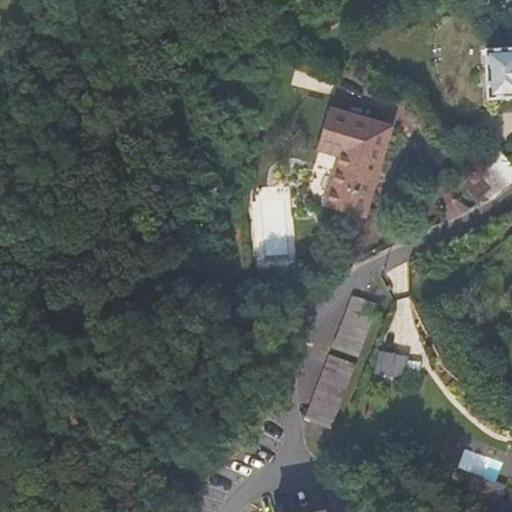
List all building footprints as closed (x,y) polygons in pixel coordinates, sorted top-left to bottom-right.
[(511,47),(484,49),(488,99),(511,97),(511,47)] [(371,218),(396,125),(333,106),(320,150),(339,157),(326,205),(371,218)] [(498,155),(474,174),(493,196),(511,180),(511,157),(505,149),(498,155)] [(466,181),(481,202),(493,196),(474,174),(466,181)] [(353,294),(333,346),(357,356),(378,304),(353,294)] [(398,347),(367,341),(362,364),(393,370),(398,347)] [(353,364),(330,355),(305,417),(329,426),(353,364)]
